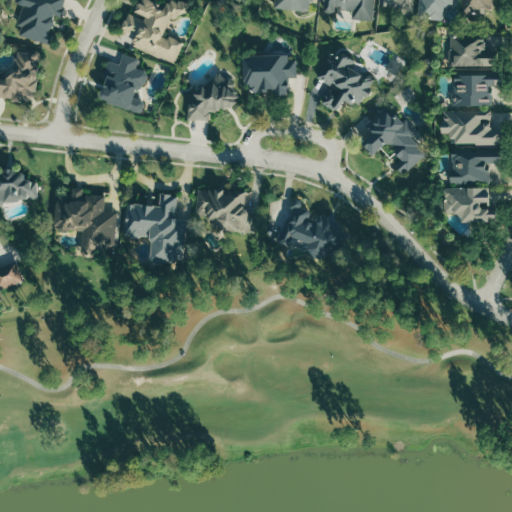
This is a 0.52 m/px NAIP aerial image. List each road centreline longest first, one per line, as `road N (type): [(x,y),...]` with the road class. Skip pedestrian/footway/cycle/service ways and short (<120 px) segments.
road 1 (residential): [(0,128),(329,173),(399,225),(482,306),(511,318)]
road 2 (residential): [(60,136),(65,91),(101,0)]
road 3 (residential): [(248,156),(260,128),(298,131),(332,146),(329,173)]
